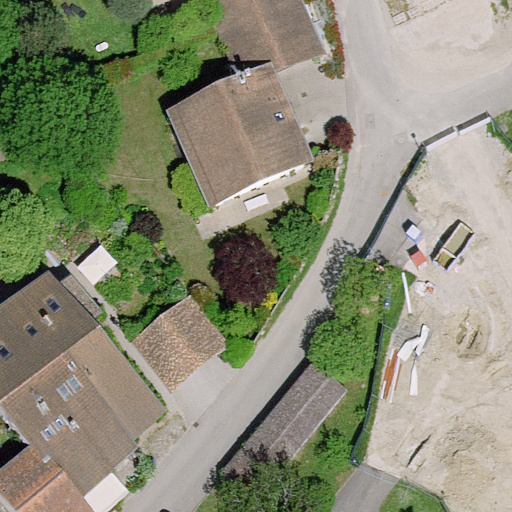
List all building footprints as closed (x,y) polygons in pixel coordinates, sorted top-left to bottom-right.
[(209,0),(246,82),(319,49),(297,0),(209,0)] [(306,167),(269,82),(179,120),(216,205),(306,167)] [(162,410),(57,290),(0,330),(0,411),(35,452),(0,482),(0,495),(14,511),(80,511),(85,508),(69,490),(127,440),(162,410)] [(227,348),(192,303),(138,346),(173,391),(201,369),(227,348)] [(344,392),(316,369),(229,476),(257,499),(344,392)]
